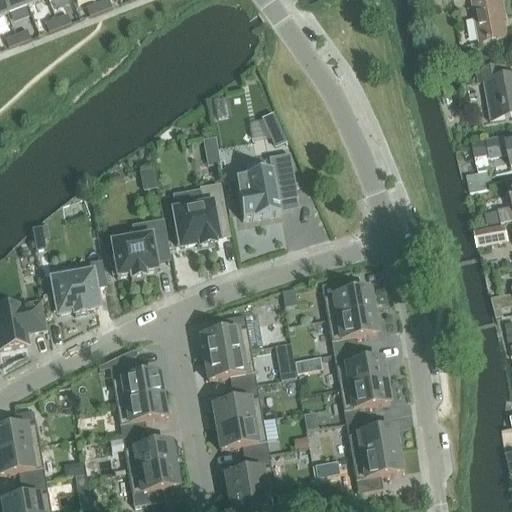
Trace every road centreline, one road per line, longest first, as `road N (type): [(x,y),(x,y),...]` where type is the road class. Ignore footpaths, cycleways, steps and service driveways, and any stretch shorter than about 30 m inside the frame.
road 1 (residential): [(265,0),(329,82),(392,242)]
road 2 (residential): [(392,242),(441,511)]
road 3 (residential): [(392,242),(168,315)]
road 4 (residential): [(168,315),(204,505)]
road 5 (residential): [(168,315),(0,402)]
